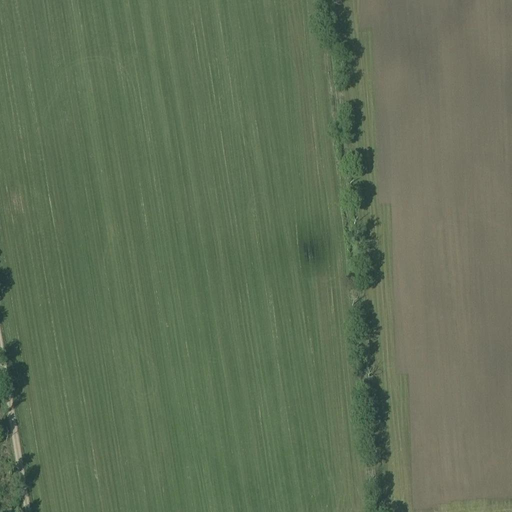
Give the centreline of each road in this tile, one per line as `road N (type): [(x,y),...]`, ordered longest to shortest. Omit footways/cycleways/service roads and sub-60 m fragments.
road 1 (track): [(328,0),(379,511)]
road 2 (track): [(29,511),(0,336)]
